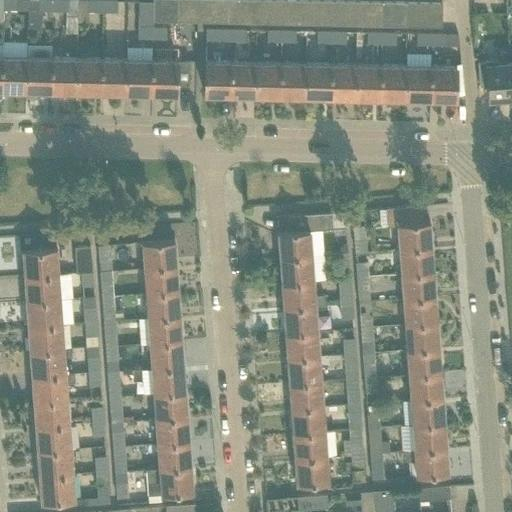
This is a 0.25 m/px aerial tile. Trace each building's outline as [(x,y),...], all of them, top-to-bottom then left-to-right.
[(14,10),(14,0),(2,0),(2,9),(14,10)] [(52,10),(52,0),(38,0),(38,10),(52,10)] [(77,21),(77,0),(52,0),(52,10),(66,10),(66,32),(77,32),(77,21)] [(102,12),(102,0),(90,0),(77,0),(77,21),(89,21),(89,11),(102,12)] [(117,12),(117,1),(102,0),(102,12),(117,12)] [(165,21),(165,0),(153,0),(153,14),(153,21),(165,21)] [(177,21),(177,0),(165,0),(165,21),(166,21),(177,21)] [(189,21),(189,0),(177,0),(177,21),(189,21)] [(201,22),(201,0),(189,0),(189,21),(201,22)] [(214,22),(214,0),(201,0),(201,22),(214,22)] [(226,22),(226,0),(214,0),(214,22),(226,22)] [(238,23),(238,0),(226,0),(226,22),(238,23)] [(250,23),(250,0),(238,0),(238,23),(250,23)] [(262,23),(262,0),(250,0),(250,23),(262,23)] [(274,23),(274,0),(262,0),(262,23),(274,23)] [(286,24),(286,0),(274,0),(274,23),(286,24)] [(298,24),(298,0),(286,0),(286,24),(298,24)] [(310,24),(310,0),(298,0),(298,24),(310,24)] [(322,24),(323,0),(319,0),(310,0),(310,24),(322,24)] [(334,24),(335,0),(323,0),(322,24),(334,24)] [(346,25),(347,1),(335,0),(334,24),(346,25)] [(358,25),(359,1),(347,1),(346,25),(358,25)] [(370,25),(371,1),(359,1),(358,25),(370,25)] [(382,25),(383,2),(371,1),(370,25),(382,25)] [(394,25),(395,2),(383,2),(382,25),(394,25)] [(406,26),(407,2),(395,2),(394,25),(406,26)] [(418,26),(419,2),(407,2),(406,26),(418,26)] [(431,26),(431,3),(419,2),(418,26),(431,26)] [(441,26),(441,3),(431,3),(431,26),(441,26)] [(137,27),(137,39),(151,39),(152,27),(137,27)] [(152,27),(151,39),(166,39),(166,27),(152,27)] [(231,39),(231,28),(206,27),(206,39),(231,39)] [(246,28),(231,28),(231,39),(246,40),(246,28)] [(280,41),(281,29),(267,29),(267,41),(280,41)] [(296,30),(281,29),(280,41),(296,41),(296,30)] [(331,43),(331,31),(317,30),(316,42),(331,43)] [(345,31),(331,31),(331,43),(345,43),(345,31)] [(380,43),(381,32),(367,31),(367,43),(380,43)] [(396,32),(381,32),(380,43),(396,44),(396,32)] [(430,45),(431,33),(416,32),(416,44),(430,45)] [(449,44),(449,33),(431,33),(430,45),(446,45),(446,44),(449,44)] [(405,64),(404,99),(429,100),(430,65),(429,65),(430,53),(406,52),(406,64),(405,64)] [(25,91),(26,56),(1,56),(0,91),(25,91)] [(50,92),(51,57),(26,56),(25,91),(50,92)] [(75,92),(76,57),(51,57),(50,92),(75,92)] [(100,93),(101,58),(76,57),(75,92),(100,93)] [(125,93),(126,58),(101,58),(100,93),(125,93)] [(150,94),(151,59),(126,58),(125,93),(150,94)] [(189,60),(176,59),(151,59),(150,94),(176,94),(176,85),(189,85),(189,60)] [(229,96),(230,60),(204,60),(204,95),(229,96)] [(254,96),(255,61),(230,60),(229,96),(254,96)] [(279,97),(280,62),(255,61),(254,96),(279,97)] [(511,97),(511,89),(510,63),(497,64),(497,61),(477,62),(479,85),(487,85),(488,99),(511,97)] [(304,97),(305,62),(280,62),(279,97),(304,97)] [(329,98),(330,63),(305,62),(304,97),(329,98)] [(354,98),(355,63),(330,63),(329,98),(354,98)] [(379,99),(380,64),(355,63),(354,98),(379,99)] [(404,99),(405,64),(380,64),(379,99),(404,99)] [(455,100),(455,80),(456,65),(430,65),(429,100),(455,100)] [(423,220),(422,205),(396,206),(399,248),(431,246),(429,220),(423,220)] [(311,255),(309,230),(345,227),(344,211),(288,215),(289,230),(277,231),(279,257),(311,255)] [(364,225),(354,226),(356,251),(366,250),(364,225)] [(174,239),(142,241),(144,267),(176,265),(174,239)] [(111,269),(109,244),(99,245),(101,270),(111,269)] [(92,271),(90,245),(74,246),(76,272),(80,272),(92,271)] [(433,271),(431,246),(399,248),(401,273),(433,271)] [(58,273),(56,248),(21,250),(23,276),(58,273)] [(349,267),(348,251),(336,252),(337,268),(349,267)] [(313,280),(311,255),(279,257),(280,282),(313,280)] [(368,276),(367,260),(354,261),(356,277),(368,276)] [(178,290),(176,265),(144,267),(145,292),(178,290)] [(112,295),(111,269),(101,270),(102,295),(112,295)] [(93,285),(92,271),(80,272),(82,286),(93,285)] [(435,296),(433,271),(401,273),(402,298),(435,296)] [(59,298),(58,273),(23,276),(24,301),(59,298)] [(349,276),(338,277),(340,303),(351,302),(349,276)] [(370,301),(368,276),(356,277),(358,302),(370,301)] [(314,295),(313,280),(280,282),(282,307),(315,305),(324,304),(323,294),(314,295)] [(178,290),(145,292),(147,317),(180,315),(178,290)] [(112,295),(102,295),(104,319),(115,319),(112,295)] [(437,321),(435,296),(402,298),(404,323),(437,321)] [(61,323),(59,298),(24,301),(26,326),(61,323)] [(372,326),(370,301),(358,302),(360,327),(372,326)] [(353,317),(351,302),(340,303),(341,318),(353,317)] [(317,330),(315,305),(282,307),(284,332),(317,330)] [(94,306),(83,307),(84,322),(95,321),(94,306)] [(181,340),(180,315),(147,317),(149,342),(181,340)] [(115,319),(104,319),(105,336),(106,345),(117,345),(116,330),(115,330),(115,319)] [(96,335),(95,321),(84,322),(85,335),(96,335)] [(439,346),(437,321),(404,323),(406,349),(439,346)] [(63,348),(61,323),(26,326),(28,351),(63,348)] [(374,341),(372,326),(360,327),(361,342),(374,341)] [(318,355),(317,330),(284,332),(286,357),(318,355)] [(342,338),(343,353),(355,352),(354,338),(342,338)] [(183,365),(181,340),(149,342),(151,367),(183,365)] [(118,361),(117,345),(106,345),(107,361),(118,361)] [(440,371),(439,346),(406,349),(408,374),(440,371)] [(65,373),(63,348),(28,351),(30,375),(65,373)] [(376,376),(374,351),(363,352),(364,362),(362,362),(364,377),(376,376)] [(357,377),(355,352),(343,353),(345,378),(357,377)] [(320,380),(318,355),(286,357),(288,382),(320,380)] [(99,371),(98,356),(86,357),(87,371),(99,371)] [(185,390),(183,365),(151,367),(153,393),(185,390)] [(106,370),(108,396),(121,395),(119,370),(106,370)] [(100,385),(99,371),(87,371),(88,386),(100,385)] [(442,396),(440,371),(408,374),(410,399),(442,396)] [(65,373),(30,375),(31,391),(32,400),(67,398),(66,382),(74,381),(73,372),(65,373)] [(377,392),(376,376),(364,377),(365,393),(377,392)] [(358,402),(357,377),(345,378),(347,403),(358,402)] [(322,405),(320,380),(288,382),(290,407),(322,405)] [(187,415),(185,390),(153,393),(155,418),(187,415)] [(122,407),(121,395),(108,396),(109,408),(122,407)] [(444,421),(442,396),(410,399),(412,424),(444,421)] [(69,423),(67,398),(32,400),(34,425),(69,423)] [(360,428),(358,402),(347,403),(349,428),(360,428)] [(324,430),(322,405),(290,407),(292,432),(324,430)] [(103,406),(90,407),(91,421),(103,421),(103,406)] [(367,412),(367,427),(380,426),(379,411),(367,412)] [(189,440),(187,415),(155,418),(157,443),(189,440)] [(104,435),(103,421),(91,421),(92,436),(104,435)] [(446,446),(444,421),(412,424),(414,449),(446,446)] [(71,448),(69,423),(34,425),(36,450),(71,448)] [(380,438),(380,426),(367,427),(368,439),(380,438)] [(362,453),(360,428),(349,428),(349,439),(343,439),(344,455),(351,454),(350,453),(362,453)] [(324,430),(292,432),(294,458),(326,455),(324,430)] [(125,445),(124,433),(111,433),(112,446),(125,445)] [(191,465),(189,440),(157,443),(158,468),(191,465)] [(446,446),(414,449),(403,450),(404,461),(415,460),(416,475),(448,472),(446,446)] [(72,472),(71,448),(36,450),(37,475),(72,472)] [(363,468),(362,453),(350,453),(351,454),(352,469),(363,468)] [(326,455),(294,458),(296,483),(328,481),(326,455)] [(107,470),(106,456),(94,457),(95,471),(107,470)] [(383,477),(382,463),(370,464),(371,478),(383,477)] [(191,465),(158,468),(145,469),(147,494),(160,493),(160,494),(193,491),(191,465)] [(364,479),(363,468),(352,469),(352,480),(364,479)] [(108,485),(107,470),(95,471),(96,486),(108,485)] [(128,497),(126,470),(114,471),(116,498),(128,497)] [(74,498),(72,472),(37,475),(39,501),(74,498)] [(450,498),(449,485),(418,486),(419,500),(450,498)] [(392,511),(390,488),(372,490),(373,511),(392,511)] [(373,511),(372,490),(359,491),(360,511),(373,511)] [(326,493),(296,496),(297,509),(327,507),(326,493)] [(194,511),(194,503),(165,505),(165,511),(194,511)]
